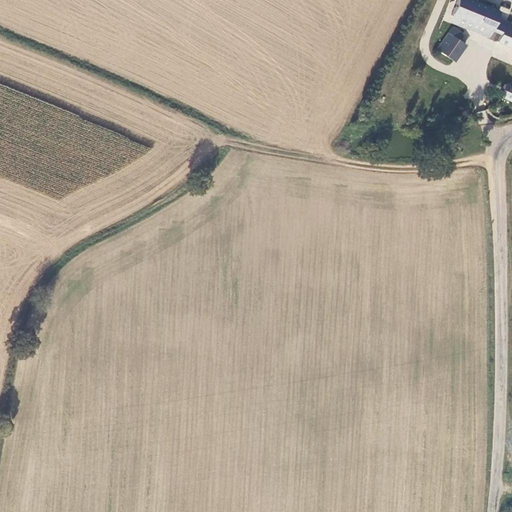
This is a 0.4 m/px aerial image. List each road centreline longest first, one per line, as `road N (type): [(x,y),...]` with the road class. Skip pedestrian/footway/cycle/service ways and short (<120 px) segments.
road 1 (unclassified): [(511,135),(497,172),(503,318),(493,511)]
road 2 (track): [(225,141),(370,167),(498,159)]
